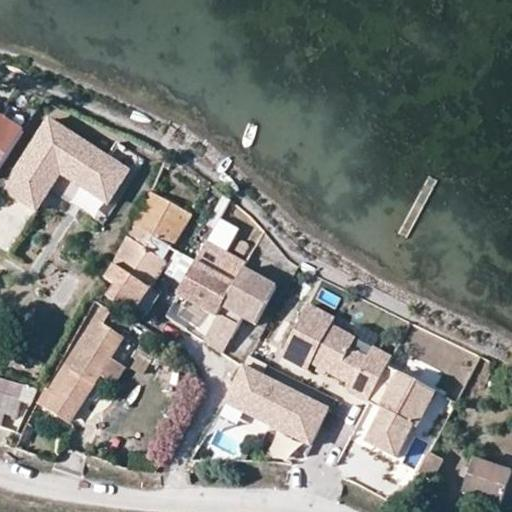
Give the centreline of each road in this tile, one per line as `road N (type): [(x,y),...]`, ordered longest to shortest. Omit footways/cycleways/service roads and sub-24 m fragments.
road 1 (residential): [(307,511),(74,487),(0,470)]
road 2 (unknown): [(171,499),(181,459),(220,384),(196,349),(160,326),(161,307),(191,250)]
